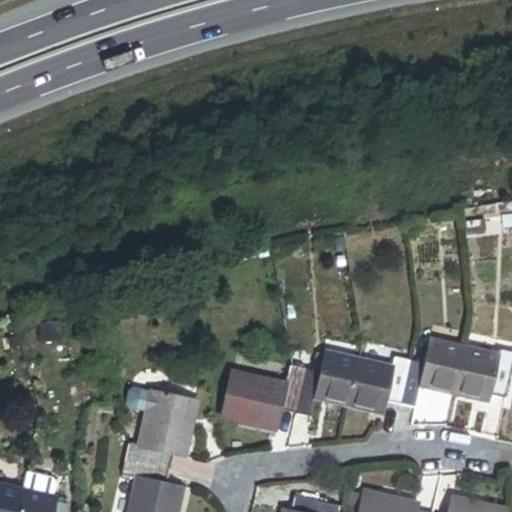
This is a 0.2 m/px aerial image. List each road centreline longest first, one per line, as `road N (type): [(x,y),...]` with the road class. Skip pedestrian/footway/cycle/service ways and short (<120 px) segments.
road 1 (trunk): [(0,105),(326,0)]
road 2 (residential): [(237,511),(248,463),(420,447),(491,452)]
road 3 (trunk): [(119,0),(0,40)]
